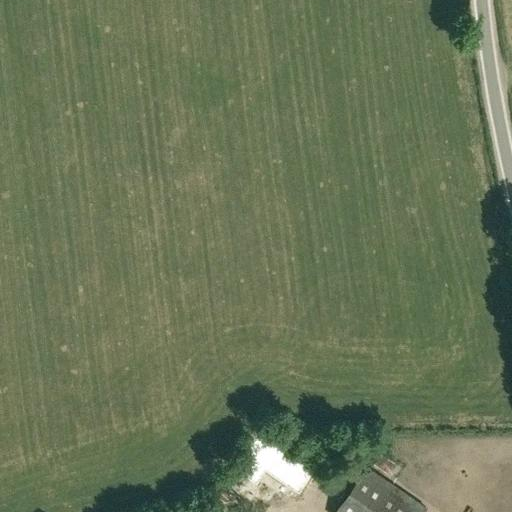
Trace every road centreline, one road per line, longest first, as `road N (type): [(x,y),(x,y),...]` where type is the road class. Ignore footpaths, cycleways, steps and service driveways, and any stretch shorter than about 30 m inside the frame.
road 1 (unknown): [(511,421),(411,443),(320,475)]
road 2 (unclassified): [(511,185),(486,0)]
road 3 (unknown): [(217,509),(320,475),(347,511)]
